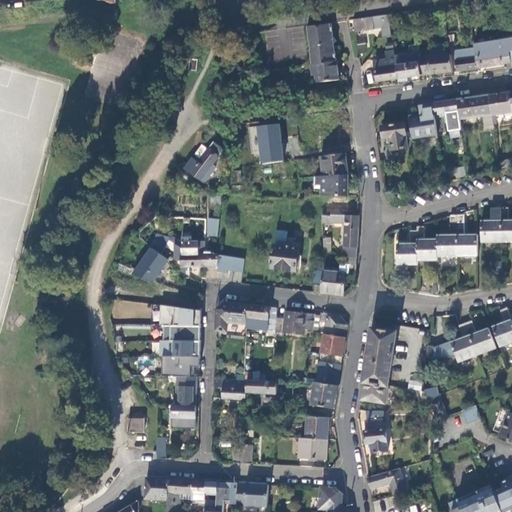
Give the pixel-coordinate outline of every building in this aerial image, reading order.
[(500,0),(495,0),(474,3),(475,10),(501,7),(500,0)] [(353,20),(354,28),(355,33),(375,31),(374,30),(382,29),(384,37),(392,36),(388,15),(353,20)] [(312,65),(338,62),(336,51),(331,45),(337,41),(333,35),(332,34),(328,37),(326,36),(325,26),(308,29),(312,65)] [(511,36),(499,38),(504,64),(511,62),(511,36)] [(484,43),(474,45),(475,48),(478,68),(504,64),(499,37),(487,42),(487,40),(484,41),(484,43)] [(357,43),(358,51),(366,50),(366,42),(357,43)] [(458,71),(478,68),(475,48),(461,50),(461,53),(455,54),(458,71)] [(377,82),(399,78),(396,61),(394,51),(387,52),(388,60),(374,62),(377,82)] [(451,54),(421,58),(424,75),(453,71),(451,54)] [(396,61),(399,78),(421,75),(419,63),(408,64),(407,59),(396,61)] [(198,62),(181,61),(180,72),(197,73),(198,62)] [(318,83),(340,81),(338,62),(312,65),(314,76),(317,76),(318,83)] [(511,112),(511,102),(511,93),(498,95),(490,96),(493,115),(511,112)] [(493,115),(490,96),(472,99),(458,101),(461,120),(484,117),(486,126),(494,125),(493,115)] [(461,120),(458,101),(444,103),(433,104),(434,115),(435,119),(448,117),(450,132),(462,130),(461,120)] [(413,138),(437,135),(435,119),(434,115),(410,119),(413,138)] [(251,127),(257,165),(284,161),(278,123),(251,127)] [(390,138),(392,150),(409,148),(405,123),(383,126),(385,139),(390,138)] [(317,126),(320,149),(343,147),(343,143),(340,143),(337,124),(317,126)] [(214,143),(209,150),(202,145),(195,155),(202,159),(199,163),(193,159),(186,169),(202,181),(207,174),(209,176),(217,167),(214,165),(224,151),(214,143)] [(346,153),(321,157),(324,176),(348,175),(349,175),(346,153)] [(511,157),(500,161),(501,168),(511,165),(511,157)] [(454,167),(454,177),(465,177),(464,167),(454,167)] [(239,171),(239,183),(248,182),(248,171),(239,171)] [(348,175),(324,176),(314,177),(314,185),(320,185),(320,196),(348,196),(348,175)] [(502,243),(501,209),(491,209),(491,222),(481,222),(481,243),(502,243)] [(511,221),(507,222),(507,209),(501,209),(502,243),(511,242),(511,221)] [(357,238),(358,216),(331,216),(331,217),(322,217),(322,223),(345,223),(344,254),(341,253),(341,256),(344,257),(356,257),(357,238)] [(219,219),(209,219),(209,235),(219,235),(219,219)] [(457,257),(457,222),(450,222),(451,235),(437,235),(437,240),(437,257),(457,257)] [(477,256),(477,235),(465,235),(464,222),(457,222),(457,257),(477,256)] [(437,261),(437,257),(437,240),(424,240),(424,226),(417,226),(417,231),(418,262),(437,261)] [(418,266),(418,262),(417,231),(411,230),(411,244),(398,244),(398,266),(418,266)] [(285,247),(286,239),(287,232),(277,231),(276,246),(285,247)] [(157,237),(151,247),(152,247),(162,254),(170,240),(157,237)] [(171,237),(170,240),(183,248),(183,242),(171,237)] [(275,245),(272,268),(297,271),(300,248),(293,248),(294,240),(286,239),(285,247),(276,246),(275,245)] [(184,252),(205,252),(205,242),(183,242),(183,248),(184,252)] [(152,247),(133,275),(155,282),(170,259),(162,254),(152,247)] [(219,255),(214,253),(211,251),(205,252),(184,252),(184,254),(183,254),(182,256),(179,256),(180,261),(183,261),(183,271),(192,277),(192,267),(218,267),(219,267),(219,255)] [(226,269),(244,272),(246,259),(223,256),(226,268),(226,269)] [(350,265),(356,266),(356,257),(344,257),(344,265),(350,265)] [(340,273),(347,274),(349,274),(350,265),(344,265),(341,265),(340,269),(340,273)] [(322,286),(322,293),(333,295),(344,296),(347,274),(340,273),(340,269),(334,269),(334,272),(324,271),(323,280),(322,286)] [(315,285),(322,286),(323,280),(323,273),(316,272),(315,285)] [(246,317),(247,304),(226,302),(217,310),(217,320),(217,331),(228,331),(229,321),(248,323),(248,317),(246,317)] [(267,307),(247,304),(246,317),(248,317),(262,319),(270,320),(270,319),(274,320),(277,320),(278,320),(278,319),(279,308),(267,307)] [(202,312),(161,306),(160,326),(164,326),(201,327),(202,318),(202,312)] [(511,341),(511,321),(510,316),(506,307),(501,309),(505,320),(492,325),(499,346),(511,341)] [(286,320),(278,319),(278,320),(277,336),(285,336),(285,335),(305,337),(306,328),(307,323),(315,324),(316,316),(287,312),(286,320)] [(330,314),(317,313),(316,316),(322,316),(321,322),(327,323),(325,334),(346,337),(348,325),(341,316),(330,314)] [(496,348),(489,328),(476,333),(472,322),(466,324),(478,356),(496,348)] [(459,363),(478,356),(466,324),(460,326),(465,338),(452,343),(457,357),(459,363)] [(201,327),(164,326),(164,341),(201,342),(201,336),(201,327)] [(398,332),(373,328),(371,339),(367,365),(365,381),(389,385),(398,332)] [(344,349),(346,337),(325,334),(322,354),(338,356),(343,357),(344,349)] [(164,341),(162,341),(161,356),(164,356),(201,357),(201,350),(201,342),(164,341)] [(428,345),(426,357),(438,358),(457,357),(452,343),(452,342),(438,347),(428,345)] [(338,356),(322,354),(318,382),(338,386),(340,374),(342,365),(336,364),(338,356)] [(201,357),(164,356),(163,377),(177,377),(194,377),(194,367),(200,367),(201,357)] [(194,377),(177,377),(177,405),(196,406),(197,377),(194,377)] [(249,379),(215,378),(215,386),(223,387),(223,398),(247,399),(247,392),(248,392),(249,379)] [(249,379),(248,392),(261,393),(277,394),(278,383),(272,382),(272,380),(249,379)] [(424,382),(411,379),(409,389),(422,391),(424,382)] [(386,403),(389,385),(365,381),(363,392),(362,399),(386,403)] [(316,382),(316,384),(312,404),(334,408),(336,398),(338,386),(318,382),(316,382)] [(424,390),(427,399),(439,395),(436,386),(424,390)] [(447,416),(440,396),(430,400),(438,420),(447,416)] [(177,405),(173,406),(173,428),(196,428),(196,406),(177,405)] [(480,421),(475,406),(460,411),(466,426),(480,421)] [(385,428),(383,410),(365,410),(368,430),(365,430),(367,443),(371,442),(373,452),(388,450),(386,428),(385,428)] [(511,414),(507,412),(497,437),(511,443),(511,414)] [(332,417),(308,415),(307,438),(328,439),(329,427),(331,427),(332,417)] [(129,418),(129,432),(145,432),(145,418),(129,418)] [(168,437),(159,437),(160,450),(168,450),(168,437)] [(328,439),(307,438),(301,438),(301,458),(328,459),(328,439)] [(244,463),(245,445),(235,445),(235,463),(244,463)] [(253,446),(245,445),(244,463),(248,463),(252,464),(253,446)] [(407,492),(400,469),(368,477),(372,489),(391,484),(394,496),(407,492)] [(157,478),(146,477),(146,499),(168,500),(168,492),(169,479),(157,478)] [(503,487),(494,491),(503,511),(511,511),(511,477),(501,483),(503,487)] [(181,479),(169,479),(168,492),(169,492),(168,511),(169,511),(180,511),(182,499),(192,500),(192,503),(197,504),(197,502),(205,503),(206,481),(181,479)] [(230,482),(218,482),(216,509),(205,509),(204,511),(224,511),(224,504),(237,505),(237,504),(236,504),(238,483),(230,482)] [(267,506),(269,484),(253,484),(238,483),(236,504),(237,504),(267,506)] [(279,485),(269,484),(267,506),(267,509),(276,510),(279,485)] [(458,500),(462,511),(503,511),(494,491),(491,485),(458,500)] [(341,502),(346,497),(336,487),(321,487),(320,508),(324,508),(329,508),(328,511),(348,511),(348,508),(341,508),(341,502)] [(389,499),(392,506),(397,504),(395,497),(389,499)] [(462,511),(458,500),(449,504),(452,511),(462,511)] [(138,511),(138,501),(119,511),(138,511)]
